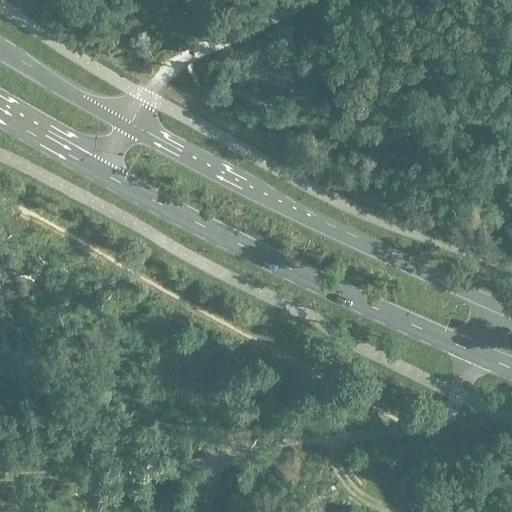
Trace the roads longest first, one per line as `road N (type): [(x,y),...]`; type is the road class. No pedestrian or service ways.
road 1 (primary): [(511,310),(364,248),(132,130),(0,49)]
road 2 (primary): [(0,116),(164,210),(511,369)]
road 3 (track): [(219,461),(420,436),(461,399),(503,307)]
road 4 (track): [(315,0),(166,75),(101,178)]
road 5 (track): [(0,478),(219,461)]
